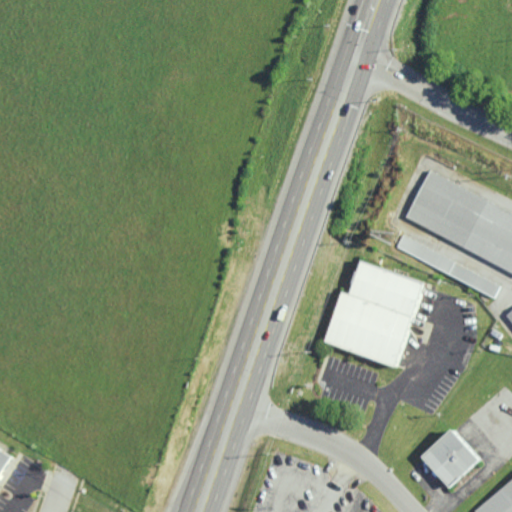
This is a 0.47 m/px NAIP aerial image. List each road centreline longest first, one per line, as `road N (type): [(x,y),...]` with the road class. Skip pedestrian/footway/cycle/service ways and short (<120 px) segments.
road 1 (trunk): [(376,0),(198,511)]
road 2 (residential): [(235,407),(362,463),(413,511)]
road 3 (residential): [(358,56),(511,136)]
